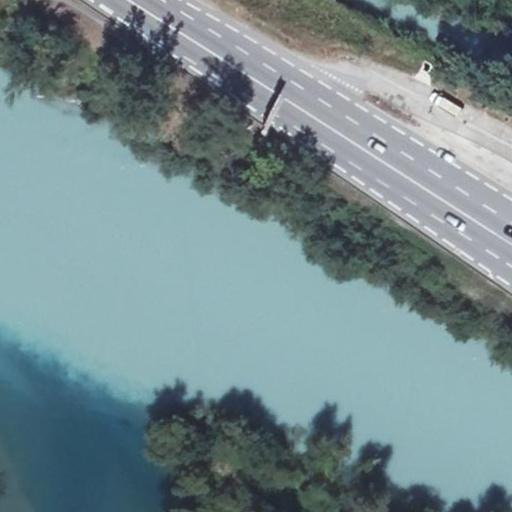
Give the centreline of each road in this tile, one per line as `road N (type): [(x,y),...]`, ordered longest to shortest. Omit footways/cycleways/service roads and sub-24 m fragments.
road 1 (primary): [(128,0),(388,165)]
road 2 (primary): [(388,165),(511,270)]
road 3 (trunk): [(388,165),(511,243)]
road 4 (track): [(286,511),(175,423)]
road 5 (primary): [(511,224),(388,165)]
